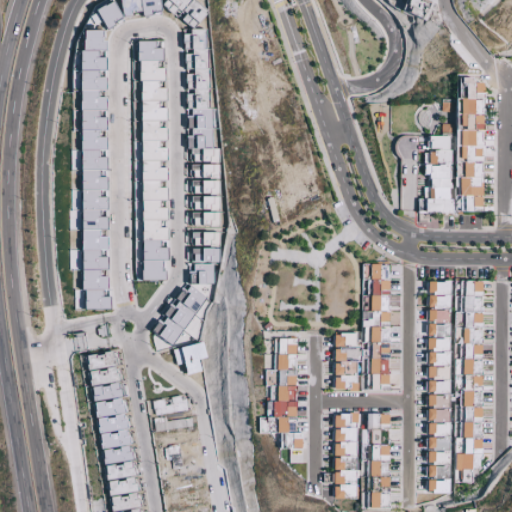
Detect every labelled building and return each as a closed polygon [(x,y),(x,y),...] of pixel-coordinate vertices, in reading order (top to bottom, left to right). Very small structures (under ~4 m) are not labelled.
[(94,9),(102,28),(122,19),(114,0),(102,0),(99,1),(101,7),(94,9)] [(157,0),(118,0),(119,16),(158,14),(157,0)] [(179,19),(190,30),(205,13),(190,0),(163,0),(161,3),(179,19)] [(77,168),(104,169),(104,158),(97,157),(97,149),(104,149),(104,137),(96,137),(96,128),(104,129),(104,118),(96,117),(96,111),(103,111),(104,98),(96,97),(97,89),(104,89),(104,78),(96,78),(96,69),(103,70),(104,58),(96,57),(96,51),(100,51),(101,15),(91,15),(91,31),(80,31),(77,168)] [(220,178),(217,148),(213,149),(203,30),(180,32),(182,52),(184,72),(185,92),(184,93),(185,109),(186,109),(188,129),(186,129),(189,164),(188,164),(189,180),(220,178)] [(140,281),(163,280),(163,272),(159,272),(159,260),(165,260),(164,228),(157,228),(157,220),(165,220),(164,168),(157,168),(157,161),(165,161),(164,128),(157,128),(157,122),(165,122),(164,84),(162,84),(161,68),(154,68),(154,60),(159,60),(159,48),(153,48),(153,41),(137,41),(140,281)] [(481,213),(481,83),(471,83),(471,78),(457,78),(457,99),(454,99),(454,187),(449,187),(449,136),(427,136),(427,152),(422,152),(423,175),(428,175),(428,188),(423,188),(423,200),(417,200),(417,213),(481,213)] [(80,229),(105,228),(104,197),(97,197),(97,188),(103,188),(103,177),(96,177),(96,170),(78,170),(80,229)] [(219,181),(190,181),(190,196),(191,196),(190,212),(189,212),(189,227),(219,227),(219,181)] [(73,310),(109,309),(109,297),(101,297),(100,291),(106,291),(106,277),(98,277),(98,268),(106,268),(106,257),(97,258),(97,249),(105,249),(105,237),(96,237),(96,230),(79,230),(80,290),(73,290),(73,310)] [(198,346),(211,299),(196,295),(196,285),(214,284),(213,264),(220,263),(219,232),(191,233),(192,248),(191,248),(192,265),(188,280),(188,290),(179,291),(171,317),(162,317),(162,321),(159,334),(152,335),(153,348),(198,346)] [(388,390),(386,265),(361,265),(361,280),(364,280),(364,294),(362,294),(362,311),(360,311),(360,333),(332,334),(333,391),(356,390),(355,360),(369,360),(369,390),(388,390)]
